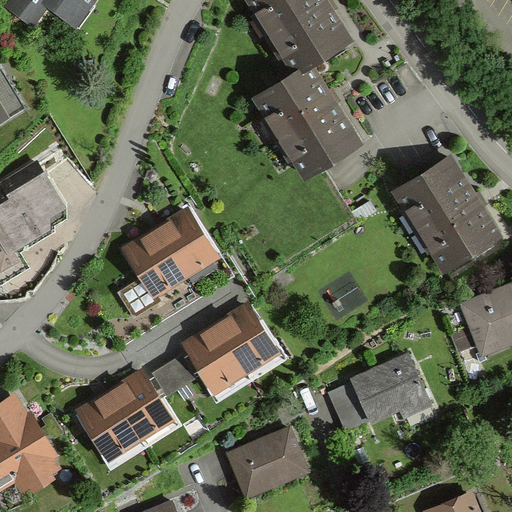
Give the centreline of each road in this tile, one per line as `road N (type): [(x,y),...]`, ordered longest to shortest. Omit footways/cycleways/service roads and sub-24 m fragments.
road 1 (residential): [(0,346),(76,260),(192,0)]
road 2 (residential): [(511,159),(386,0)]
